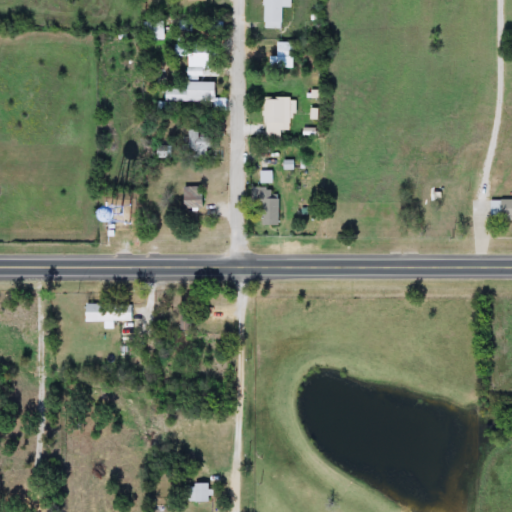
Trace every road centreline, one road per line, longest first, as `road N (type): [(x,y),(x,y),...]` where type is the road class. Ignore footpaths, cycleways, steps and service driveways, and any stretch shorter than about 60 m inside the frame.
road 1 (tertiary): [(511,264),(0,268)]
road 2 (residential): [(483,264),(482,188),(505,55),(502,0)]
